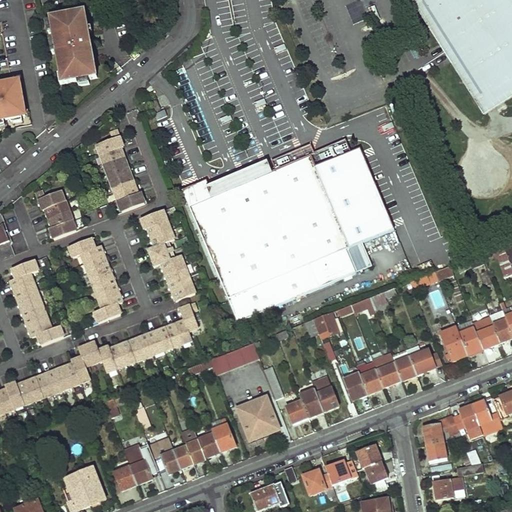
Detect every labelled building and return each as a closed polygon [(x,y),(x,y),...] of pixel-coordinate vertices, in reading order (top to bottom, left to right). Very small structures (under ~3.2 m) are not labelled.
[(500,98),(511,90),(511,43),(484,0),(438,0),(440,2),(436,4),(434,0),(414,0),(413,1),(443,49),(446,46),(450,53),(446,55),(481,110),(489,105),(497,100),(488,85),(491,83),(500,98)] [(511,10),(505,0),(434,0),(436,4),(440,2),(438,0),(484,0),(511,43),(511,10)] [(89,80),(97,78),(92,49),(90,50),(91,46),(91,42),(88,29),(84,28),(82,14),(51,19),(52,22),(54,33),(56,43),(58,53),(61,70),(64,70),(64,71),(66,84),(78,81),(89,80)] [(497,100),(500,98),(491,83),(488,85),(497,100)] [(26,117),(20,85),(16,86),(6,88),(1,90),(1,86),(0,86),(0,122),(5,121),(10,120),(22,118),(26,117)] [(161,110),(157,101),(152,103),(155,113),(161,110)] [(165,110),(154,115),(157,121),(167,116),(165,110)] [(124,149),(118,131),(113,135),(114,140),(97,147),(123,214),(146,205),(142,194),(139,195),(122,150),(124,149)] [(320,167),(351,154),(347,142),(315,156),(320,167)] [(277,171),(315,156),(311,147),(273,162),(277,171)] [(270,174),(267,167),(211,190),(207,181),(183,191),(238,323),(356,274),(347,251),(363,244),(394,231),(360,150),(351,154),(320,167),(315,156),(277,171),(270,174)] [(170,157),(163,160),(166,167),(174,165),(170,157)] [(77,232),(62,192),(46,199),(43,191),(38,196),(44,212),(47,211),(53,228),(51,229),(55,241),(77,232)] [(176,241),(165,212),(142,221),(146,232),(149,231),(156,248),(147,251),(154,269),(162,266),(176,303),(196,296),(182,258),(176,260),(170,243),(176,241)] [(0,245),(10,241),(4,224),(0,227),(0,245)] [(96,250),(92,239),(70,248),(74,259),(82,256),(103,311),(95,314),(99,325),(121,316),(118,306),(123,304),(101,247),(96,250)] [(511,242),(503,246),(511,268),(511,242)] [(347,251),(356,274),(373,268),(363,244),(347,251)] [(511,268),(503,246),(495,249),(507,278),(511,275),(511,268)] [(468,260),(472,268),(484,263),(481,255),(468,260)] [(35,261),(12,270),(16,279),(10,281),(32,339),(37,337),(41,347),(64,338),(59,327),(54,329),(33,274),(39,272),(35,261)] [(436,273),(439,281),(454,275),(450,267),(436,273)] [(432,274),(410,283),(413,291),(434,283),(439,281),(436,273),(432,274)] [(429,292),(434,309),(445,306),(440,289),(429,292)] [(373,307),(373,308),(388,303),(385,293),(370,299),(373,307)] [(352,306),(356,314),(373,307),(370,299),(352,306)] [(198,311),(196,306),(180,311),(185,323),(111,351),(109,348),(99,352),(94,343),(77,350),(80,358),(70,362),(71,365),(16,386),(15,383),(4,388),(5,391),(0,392),(0,415),(86,382),(82,372),(102,364),(107,375),(193,342),(189,334),(199,330),(193,313),(198,311)] [(511,307),(503,311),(511,332),(511,307)] [(511,340),(511,332),(503,311),(491,316),(495,329),(502,344),(511,340)] [(319,336),(336,377),(344,374),(339,364),(341,363),(331,338),(340,334),(332,314),(323,317),(324,320),(314,324),(319,336)] [(313,321),(306,324),(312,339),(319,336),(314,324),(313,321)] [(478,335),(472,322),(457,328),(457,329),(460,335),(469,357),(484,351),(478,335)] [(460,335),(457,329),(442,334),(453,363),(469,357),(460,335)] [(478,335),(484,351),(502,344),(495,329),(478,335)] [(276,336),(279,341),(287,338),(286,332),(276,336)] [(214,369),(217,377),(260,360),(254,344),(210,362),(214,369)] [(429,350),(422,353),(419,347),(407,351),(410,358),(417,377),(436,369),(429,350)] [(395,364),(392,357),(392,355),(386,357),(384,351),(372,356),(374,362),(375,364),(385,389),(403,382),(395,364)] [(410,358),(407,351),(392,357),(395,364),(403,382),(417,377),(410,358)] [(188,370),(191,377),(214,369),(210,362),(188,370)] [(385,389),(375,364),(366,367),(369,374),(361,377),(369,395),(385,389)] [(273,367),(265,370),(275,400),(284,397),(273,367)] [(173,376),(176,383),(191,377),(188,370),(173,376)] [(361,377),(360,374),(346,380),(349,388),(353,398),(354,400),(369,395),(361,377)] [(173,376),(168,378),(170,385),(176,383),(173,376)] [(316,390),(325,412),(341,406),(329,378),(313,384),(316,390)] [(160,381),(152,384),(153,389),(162,386),(160,381)] [(349,388),(342,390),(347,401),(353,398),(349,388)] [(325,412),(316,390),(301,396),(302,401),(309,419),(325,412)] [(511,393),(501,398),(501,399),(493,402),(497,413),(505,410),(507,415),(508,416),(511,414),(511,393)] [(121,396),(105,403),(112,421),(119,418),(116,408),(124,405),(121,396)] [(267,398),(239,409),(251,441),(280,430),(267,398)] [(309,419),(302,401),(288,407),(295,424),(309,419)] [(133,407),(143,430),(151,426),(142,403),(133,407)] [(490,417),(485,404),(472,409),(479,427),(482,436),(503,428),(499,418),(497,414),(490,417)] [(479,427),(472,409),(460,414),(460,416),(465,430),(469,441),(482,436),(479,427)] [(505,410),(497,413),(497,414),(499,418),(507,415),(505,410)] [(465,430),(460,416),(453,418),(458,432),(465,430)] [(452,417),(443,420),(447,431),(449,437),(459,433),(458,432),(453,418),(452,417)] [(213,433),(222,453),(237,447),(226,418),(220,420),(223,428),(213,431),(213,433)] [(220,420),(210,424),(213,431),(223,428),(220,420)] [(443,420),(439,422),(439,425),(441,433),(447,431),(443,420)] [(427,446),(443,443),(441,433),(439,425),(424,428),(427,446)] [(193,429),(181,433),(185,444),(196,440),(193,429)] [(206,459),(222,453),(213,433),(198,439),(206,459)] [(22,435),(4,442),(7,448),(17,444),(20,451),(28,448),(22,435)] [(195,464),(206,459),(198,439),(186,444),(195,464)] [(430,464),(446,461),(443,443),(427,446),(430,464)] [(173,450),(182,469),(195,464),(186,444),(173,450)] [(131,469),(139,486),(154,480),(141,446),(125,453),(131,469)] [(377,447),(359,454),(364,469),(366,468),(383,462),(377,447)] [(182,469),(173,450),(161,454),(169,474),(182,469)] [(472,467),(481,465),(475,451),(467,454),(472,467)] [(509,460),(496,462),(498,470),(510,468),(509,460)] [(353,461),(346,464),(352,478),(359,475),(353,461)] [(329,473),(334,486),(352,478),(346,464),(345,462),(327,468),(329,473)] [(383,462),(366,468),(375,494),(387,490),(383,481),(389,478),(383,462)] [(432,474),(452,470),(451,464),(431,467),(432,474)] [(472,467),(458,469),(459,478),(485,474),(483,465),(481,465),(472,467)] [(286,471),(291,485),(299,482),(293,468),(286,471)] [(94,469),(66,480),(70,490),(73,489),(79,502),(71,505),(73,511),(79,511),(92,507),(93,510),(102,507),(101,504),(106,501),(94,469)] [(139,486),(131,469),(116,475),(123,493),(139,486)] [(334,486),(329,473),(322,475),(321,471),(305,478),(312,497),(327,491),(330,499),(337,496),(334,486)] [(460,479),(434,484),(437,501),(455,499),(453,493),(461,492),(462,491),(460,479)] [(367,496),(362,483),(353,486),(358,499),(367,496)] [(284,508),(288,511),(293,508),(284,486),(254,499),(258,511),(263,511),(280,505),(282,509),(284,508)] [(363,505),(363,511),(390,511),(388,500),(363,505)] [(42,511),(38,503),(17,511),(42,511)]
